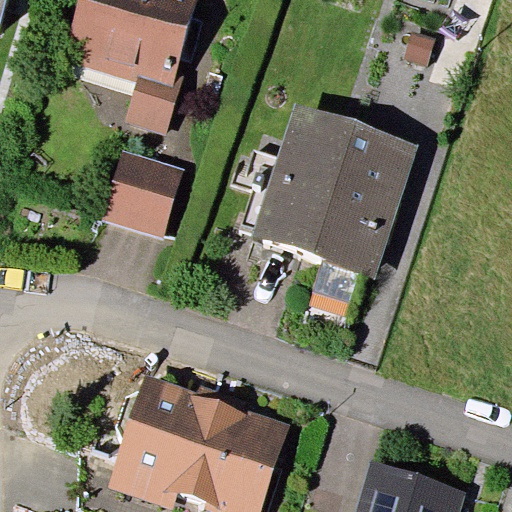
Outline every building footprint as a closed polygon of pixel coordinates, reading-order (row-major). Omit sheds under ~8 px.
[(168,88),(193,8),(166,0),(81,0),(64,58),(138,81),(124,126),(161,137),(175,91),(168,88)] [(409,34),(401,63),(424,70),(433,40),(409,34)] [(401,159),(300,125),(259,250),(317,269),(308,297),(346,310),(356,281),(361,283),(401,159)] [(159,241),(176,183),(118,166),(101,224),(159,241)] [(174,498),(215,511),(252,511),(277,440),(150,398),(147,407),(136,404),(130,421),(117,427),(112,440),(119,453),(130,457),(123,476),(175,493),(174,498)] [(452,511),(456,500),(370,475),(358,511),(452,511)]
